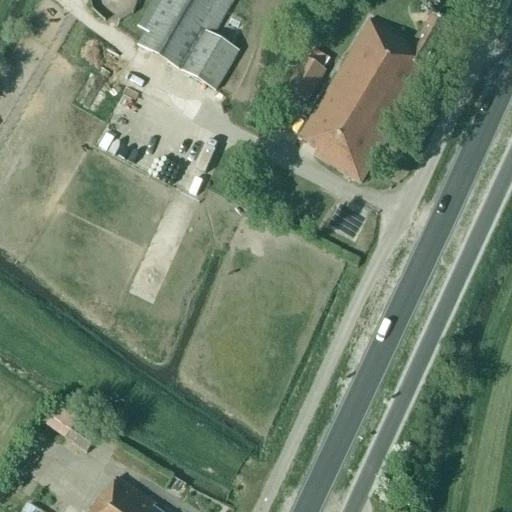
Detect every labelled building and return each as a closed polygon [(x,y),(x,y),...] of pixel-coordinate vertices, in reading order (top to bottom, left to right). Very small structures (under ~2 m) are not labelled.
[(124,14),(133,0),(96,0),(96,2),(105,8),(109,3),(124,14)] [(136,47),(212,92),(215,94),(216,93),(226,99),(249,59),(205,33),(224,0),(151,0),(138,23),(147,29),(136,47)] [(224,36),(222,40),(230,45),(233,41),(237,44),(248,23),(234,15),(222,35),(224,36)] [(413,49),(370,22),(298,141),(317,152),(314,157),(361,185),(428,74),(425,72),(452,29),(433,17),(413,49)] [(325,72),(305,60),(286,92),(307,104),(325,72)] [(85,456),(96,439),(77,426),(79,422),(55,404),(40,425),(65,442),(85,456)] [(96,511),(157,511),(155,511),(157,508),(120,483),(108,500),(106,498),(96,511)]
